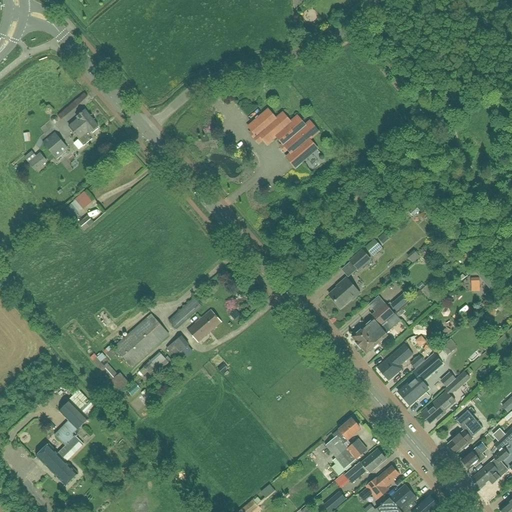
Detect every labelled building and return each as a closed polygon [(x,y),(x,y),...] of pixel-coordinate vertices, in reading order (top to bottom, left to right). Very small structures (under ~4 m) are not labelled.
[(122,17),(114,23),(127,38),(150,19),(137,4),(130,9),(129,8),(121,16),(122,17)] [(207,32),(196,41),(209,56),(219,47),(207,32)] [(168,41),(145,60),(158,75),(181,56),(168,41)] [(98,126),(92,118),(85,110),(76,118),(78,119),(69,126),(79,139),(78,140),(83,146),(92,139),(90,137),(92,136),(90,133),(98,126)] [(309,140),(318,132),(310,122),(305,126),(297,117),(290,123),(282,114),(276,120),(268,111),(251,125),(255,130),(251,133),(257,141),(262,137),(267,143),(276,136),(284,145),(281,147),(285,150),(287,148),(292,153),(287,158),(295,167),(316,149),(309,140)] [(68,149),(54,133),(42,143),(56,159),(68,149)] [(28,162),(36,156),(32,151),(24,158),(28,162)] [(35,172),(47,162),(40,154),(28,164),(35,172)] [(75,202),(66,209),(74,218),(82,211),(81,210),(75,202)] [(94,223),(87,216),(78,224),(84,231),(93,223),(94,223)] [(365,248),(373,256),(382,248),(375,240),(365,248)] [(350,262),(350,263),(358,271),(370,260),(362,251),(350,262)] [(479,267),(475,271),(485,283),(491,278),(493,276),(482,264),(479,267)] [(352,300),(359,294),(346,279),(339,285),(340,286),(329,295),(340,308),(352,299),(352,300)] [(473,292),(483,291),(482,279),(472,280),(473,292)] [(404,293),(390,305),(396,312),(409,300),(404,293)] [(176,330),(201,307),(194,299),(168,322),(176,330)] [(358,346),(380,327),(379,326),(393,313),(385,304),(372,316),(374,318),(352,337),(356,342),(355,342),(358,346)] [(197,344),(221,323),(211,311),(187,331),(197,344)] [(377,341),(386,334),(401,321),(395,314),(380,327),(358,346),(361,349),(362,349),(366,354),(379,343),(377,341)] [(131,368),(168,336),(151,316),(114,348),(131,368)] [(189,345),(181,336),(167,348),(174,357),(189,345)] [(441,347),(448,355),(456,348),(449,340),(441,347)] [(402,369),(400,366),(413,355),(404,345),(378,368),(389,381),(402,369)] [(111,359),(116,355),(109,347),(104,351),(111,359)] [(160,353),(144,367),(139,372),(143,376),(148,372),(152,377),(168,362),(160,353)] [(420,401),(418,398),(423,393),(419,388),(423,384),(422,383),(443,365),(434,354),(413,373),(417,378),(413,381),(412,380),(398,392),(410,405),(414,402),(416,404),(420,401)] [(410,364),(415,370),(424,361),(419,355),(410,364)] [(502,381),(487,365),(478,373),(493,389),(502,381)] [(122,387),(128,381),(119,372),(114,378),(122,387)] [(450,386),(455,392),(470,379),(465,373),(450,386)] [(61,395),(72,389),(69,382),(58,387),(61,395)] [(134,394),(142,387),(137,383),(130,390),(134,394)] [(446,413),(444,411),(455,402),(446,392),(421,414),(430,424),(436,419),(437,420),(446,413)] [(69,422),(55,436),(65,446),(66,447),(67,446),(76,437),(75,437),(73,435),(78,431),(89,420),(71,401),(59,412),(69,422)] [(464,431),(448,445),(455,453),(461,448),(463,450),(473,441),(470,438),(483,428),(468,411),(456,421),(464,431)] [(358,440),(352,445),(347,450),(342,444),(346,440),(347,441),(355,435),(354,434),(360,429),(352,420),(344,426),(344,425),(338,430),(334,434),(333,436),(334,438),(325,446),(336,458),(333,460),(336,464),(331,468),(338,476),(346,470),(345,469),(366,451),(358,440)] [(502,428),(496,433),(500,437),(506,432),(502,428)] [(511,429),(505,435),(494,446),(499,451),(511,439),(511,429)] [(65,446),(58,454),(60,456),(66,462),(84,445),(76,436),(75,437),(76,437),(67,446),(66,447),(65,446)] [(482,454),(488,450),(482,443),(461,460),(469,470),(474,466),(475,467),(486,458),(482,454)] [(36,457),(47,468),(60,456),(58,454),(48,444),(36,457)] [(480,487),(489,480),(492,484),(501,477),(508,471),(501,462),(509,456),(503,449),(493,458),(494,459),(472,478),(480,487)] [(369,474),(386,460),(377,450),(361,463),(360,463),(344,476),(351,484),(367,471),(369,474)] [(60,456),(47,468),(65,487),(78,474),(66,462),(60,456)] [(388,490),(386,488),(395,480),(394,479),(399,475),(391,466),(376,479),(376,478),(366,487),(367,488),(359,496),(364,501),(372,494),(377,500),(388,490)] [(405,485),(377,510),(378,511),(401,511),(400,510),(403,508),(404,507),(406,509),(413,502),(417,499),(405,485)] [(330,511),(345,500),(339,492),(324,505),(329,511),(330,511)] [(413,502),(406,509),(408,511),(432,511),(438,507),(429,496),(417,507),(413,502)] [(511,511),(511,498),(499,509),(501,511),(511,511)] [(252,501),(238,511),(252,511),(254,510),(256,511),(257,511),(260,510),(252,501)]
